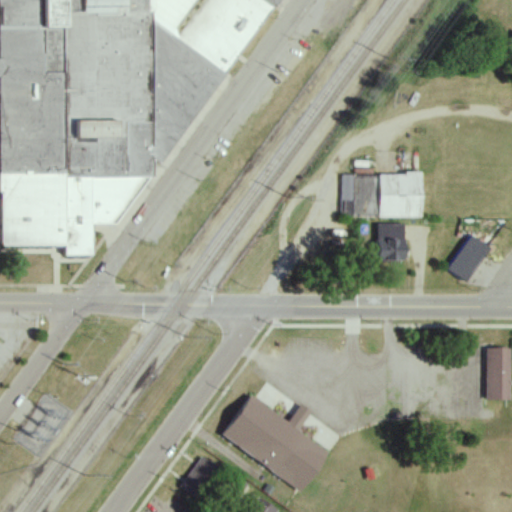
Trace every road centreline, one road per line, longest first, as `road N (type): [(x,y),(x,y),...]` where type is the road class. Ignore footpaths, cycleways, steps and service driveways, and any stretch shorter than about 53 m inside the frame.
road 1 (residential): [(0,415),(303,0)]
road 2 (tertiary): [(0,302),(511,304)]
road 3 (residential): [(113,511),(265,303)]
